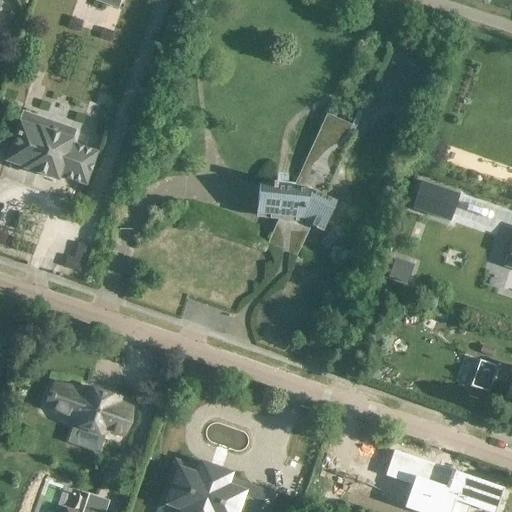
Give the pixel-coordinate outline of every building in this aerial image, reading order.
[(353,127),(324,114),(291,188),(274,187),(275,182),(270,182),(270,186),(257,185),(254,218),(300,222),(321,231),(334,201),(323,196),(353,127)] [(58,176),(85,185),(96,153),(70,143),(74,130),(50,122),(47,131),(37,127),(37,128),(18,122),(4,161),(23,168),(23,169),(57,181),(58,176)] [(411,209),(449,222),(458,195),(421,182),(411,209)] [(301,244),(272,231),(266,244),(296,257),(301,244)] [(333,234),(322,245),(327,250),(338,239),(333,234)] [(393,267),(389,279),(404,284),(408,272),(393,267)] [(511,369),(510,369),(509,370),(497,366),(487,394),(504,399),(502,403),(511,406),(511,369)] [(50,398),(47,407),(76,421),(69,441),(98,451),(105,431),(121,434),(130,410),(116,403),(117,400),(111,397),(109,399),(102,396),(102,393),(85,389),(84,392),(54,385),(51,394),(50,393),(49,398),(50,398)] [(178,467),(163,511),(166,511),(263,511),(268,499),(224,483),(227,476),(204,468),(201,475),(178,467)] [(456,500),(455,505),(470,510),(472,505),(491,511),(490,511),(493,511),(495,506),(496,506),(497,505),(495,505),(498,498),(499,498),(500,497),(498,496),(500,491),(501,489),(499,489),(472,480),(472,478),(471,478),(470,479),(463,477),(464,475),(463,475),(462,476),(453,473),(451,472),(450,474),(451,474),(449,479),(447,479),(447,480),(449,481),(446,488),(445,487),(444,488),(446,489),(444,494),(443,496),(445,496),(456,500)] [(73,511),(63,508),(61,511),(103,511),(107,503),(89,496),(83,511),(73,511)]
